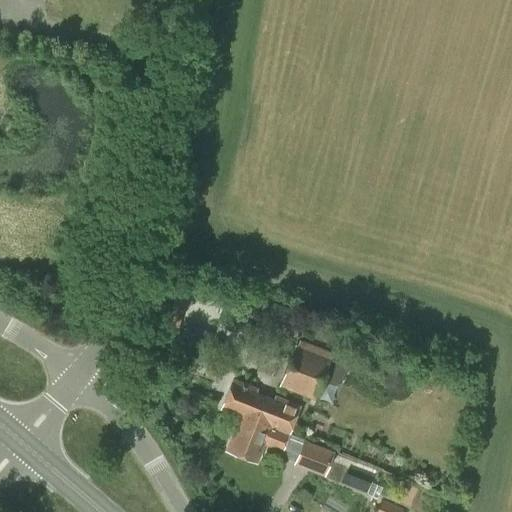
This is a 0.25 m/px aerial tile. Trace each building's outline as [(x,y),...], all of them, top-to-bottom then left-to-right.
[(177,340),(186,300),(151,292),(142,331),(177,340)] [(332,344),(335,337),(336,332),(315,325),(311,337),(332,344)] [(332,353),(299,340),(297,345),(295,344),(278,386),(315,400),(332,353)] [(256,422),(289,434),(300,405),(276,395),(274,399),(256,392),(257,388),(232,379),(221,408),(243,416),(247,405),(261,410),(256,422)] [(282,450),(289,434),(256,422),(261,410),(247,405),(243,416),(221,408),(220,409),(238,416),(225,450),(257,463),(264,444),(282,450)] [(296,461),(328,474),(337,451),(306,438),(296,461)] [(342,482),(374,490),(377,478),(345,469),(342,482)] [(407,483),(399,502),(413,508),(421,488),(407,483)] [(402,511),(404,509),(381,500),(376,511),(402,511)]
